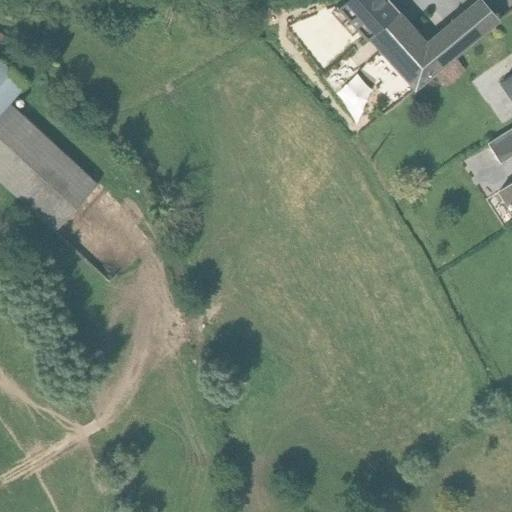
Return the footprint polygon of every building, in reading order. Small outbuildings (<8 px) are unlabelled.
[(396,71),(429,44),(387,0),(342,0),(327,15),(344,34),(351,28),(363,41),(366,38),(396,71)] [(479,0),(429,44),(396,71),(413,91),(434,74),(454,57),(498,21),(479,0)] [(0,184),(53,234),(97,186),(9,104),(35,73),(11,50),(14,46),(0,36),(0,184)] [(454,57),(434,74),(445,89),(465,73),(454,57)] [(511,75),(500,84),(511,100),(511,75)] [(511,130),(489,146),(501,166),(511,158),(511,130)] [(511,181),(498,191),(511,213),(511,181)]
